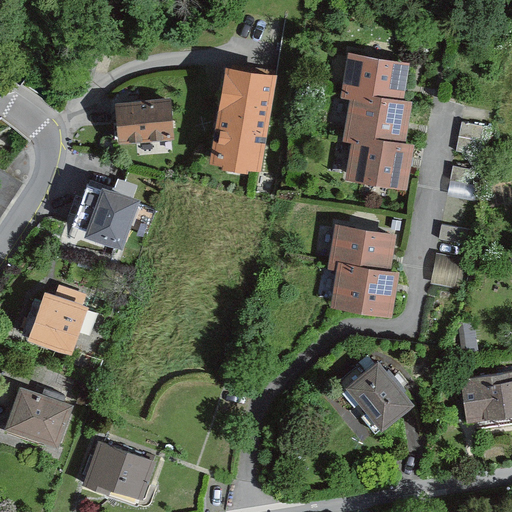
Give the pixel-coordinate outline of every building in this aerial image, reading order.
[(85,46),(77,80),(95,84),(103,50),(85,46)] [(343,101),(349,102),(399,109),(402,86),(404,70),(349,62),(343,101)] [(272,79),(229,73),(216,162),(258,168),(272,79)] [(171,101),(118,104),(119,138),(172,136),(171,101)] [(343,145),(352,146),(401,153),(405,126),(407,111),(399,109),(349,102),(344,140),(343,145)] [(493,128),(464,123),(462,135),(459,152),(488,157),(493,128)] [(408,154),(401,153),(352,146),(346,186),(402,194),(407,160),(408,154)] [(484,171),(455,166),(453,174),(452,181),(482,186),(484,171)] [(0,220),(23,185),(0,170),(0,220)] [(138,202),(103,191),(88,236),(124,248),(138,202)] [(473,232),(443,226),(441,233),(440,240),(470,246),(473,232)] [(332,267),(340,269),(388,275),(390,259),(394,237),(338,228),(332,267)] [(396,277),(388,275),(340,269),(335,307),(390,315),(394,288),(396,277)] [(88,302),(48,288),(33,329),(73,343),(88,302)] [(412,405),(379,363),(351,385),(384,427),(412,405)] [(511,372),(464,381),(471,418),(511,410),(511,372)] [(72,404),(24,387),(10,424),(59,442),(72,404)] [(156,462),(103,442),(89,479),(111,488),(113,481),(144,493),(156,462)]
